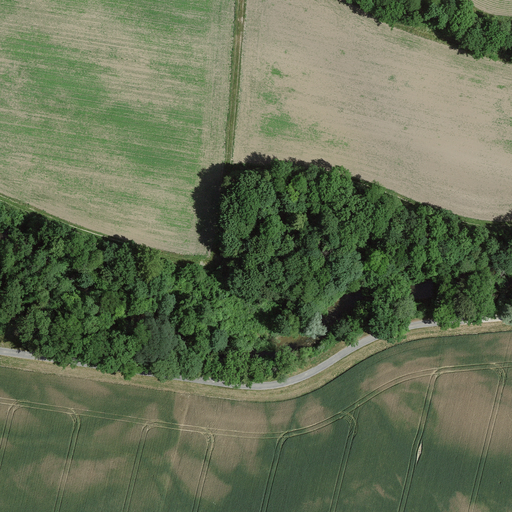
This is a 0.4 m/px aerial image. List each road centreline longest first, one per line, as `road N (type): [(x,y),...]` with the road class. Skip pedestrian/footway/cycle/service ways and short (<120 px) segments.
road 1 (unclassified): [(511,316),(377,335),(298,381),(250,386),(0,351)]
road 2 (track): [(244,0),(234,167)]
